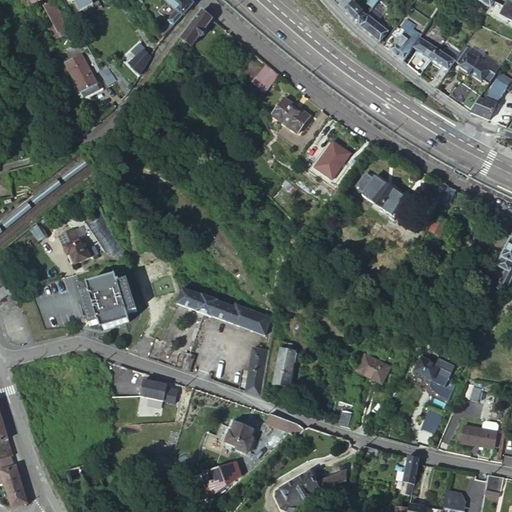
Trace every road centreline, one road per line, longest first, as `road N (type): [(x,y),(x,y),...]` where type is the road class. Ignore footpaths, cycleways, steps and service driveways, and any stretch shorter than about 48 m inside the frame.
road 1 (residential): [(511,472),(321,427),(84,346),(0,362)]
road 2 (residential): [(206,0),(390,145),(511,211)]
road 3 (primary): [(465,149),(349,77),(258,0)]
road 4 (unclassified): [(0,168),(97,132),(166,50)]
road 5 (residential): [(326,0),(429,91),(479,122)]
road 6 (primary): [(43,491),(0,375)]
